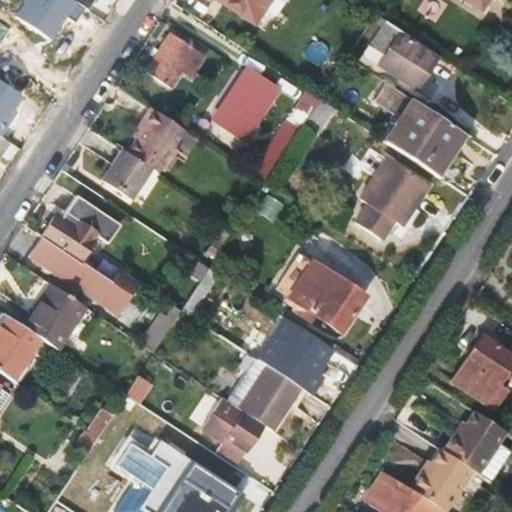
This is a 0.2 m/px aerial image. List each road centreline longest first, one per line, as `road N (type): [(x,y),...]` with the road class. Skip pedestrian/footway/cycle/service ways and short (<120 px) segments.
road 1 (residential): [(295,511),(511,184)]
road 2 (residential): [(0,217),(143,0)]
